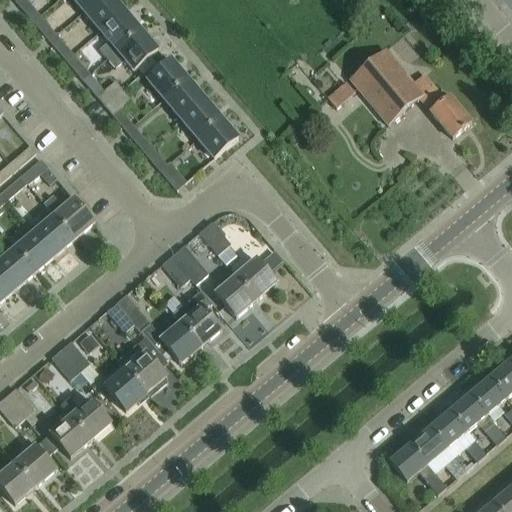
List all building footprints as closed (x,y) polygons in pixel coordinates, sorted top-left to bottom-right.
[(32,24),(39,18),(24,0),(20,0),(16,4),(32,24)] [(70,0),(83,14),(100,0),(70,0)] [(100,34),(124,14),(112,0),(100,0),(83,14),(100,34)] [(108,61),(120,50),(141,33),(124,14),(100,34),(108,44),(100,51),(108,61)] [(49,43),(56,37),(39,18),(32,24),(49,43)] [(142,35),(141,33),(120,50),(108,61),(116,70),(124,63),(133,73),(137,70),(142,76),(155,65),(150,59),(157,53),(159,47),(147,33),(142,35)] [(28,45),(43,60),(52,51),(36,36),(28,45)] [(66,63),(72,57),(56,37),(49,43),(66,63)] [(413,86),(385,52),(350,81),(389,127),(423,98),(434,111),(430,114),(452,141),(472,125),(449,98),(445,101),(424,77),(413,86)] [(82,82),(89,77),(72,57),(66,63),(82,82)] [(164,104),(179,91),(189,83),(171,62),(147,83),(164,104)] [(103,93),(89,77),(82,82),(104,108),(123,93),(115,83),(103,93)] [(180,122),(204,101),(189,83),(179,91),(164,104),(180,122)] [(336,111),(344,104),(355,95),(346,85),(327,100),(336,111)] [(127,135),(135,129),(120,111),(130,101),(123,93),(104,108),(127,135)] [(197,142),(221,121),(204,101),(180,122),(197,142)] [(214,162),(216,159),(238,141),(221,121),(197,142),(214,162)] [(143,153),(151,147),(135,129),(127,135),(143,153)] [(160,173),(167,167),(167,166),(151,147),(143,153),(160,173)] [(16,173),(20,169),(35,156),(29,149),(10,166),(16,173)] [(26,187),(31,182),(47,169),(41,162),(20,180),(26,187)] [(176,193),(179,191),(186,185),(173,169),(169,164),(167,166),(167,167),(160,173),(176,193)] [(0,174),(0,186),(16,173),(10,166),(0,174)] [(7,203),(26,187),(20,180),(1,196),(7,203)] [(63,210),(53,199),(43,206),(54,219),(74,243),(94,226),(73,202),(63,210)] [(55,259),(74,243),(54,219),(34,235),(55,259)] [(225,267),(236,258),(229,250),(231,248),(212,225),(199,236),(225,267)] [(35,276),(55,259),(34,235),(15,252),(35,276)] [(195,288),(208,276),(203,271),(197,264),(184,248),(172,258),(191,281),(190,282),(195,288)] [(0,274),(15,293),(35,276),(15,252),(0,263),(0,274)] [(180,290),(190,282),(191,281),(172,258),(162,268),(175,283),(180,290)] [(256,303),(277,286),(256,262),(236,279),(256,303)] [(0,305),(15,293),(0,274),(0,305)] [(236,321),(256,303),(236,279),(216,296),(223,305),(236,321)] [(162,342),(149,327),(150,326),(126,298),(116,306),(135,328),(146,341),(160,358),(168,352),(181,367),(202,349),(188,333),(170,313),(169,314),(172,318),(162,326),(170,335),(162,342)] [(126,337),(135,328),(116,306),(106,314),(126,337)] [(178,306),(170,313),(188,333),(202,349),(221,333),(201,309),(190,318),(186,314),(186,312),(183,308),(178,306)] [(88,356),(99,347),(90,336),(79,345),(88,356)] [(146,397),(157,388),(160,391),(168,385),(165,381),(166,380),(158,370),(165,364),(160,358),(146,341),(138,347),(146,355),(126,372),(146,397)] [(80,376),(90,367),(84,360),(71,345),(61,353),(80,376)] [(70,384),(80,376),(61,353),(51,361),(64,377),(70,384)] [(507,401),(511,396),(511,366),(510,364),(490,381),(507,401)] [(125,414),(146,397),(126,372),(105,390),(112,399),(125,414)] [(487,418),(507,401),(490,381),(469,397),(487,418)] [(6,399),(25,422),(30,428),(37,422),(31,416),(34,414),(28,407),(15,392),(6,399)] [(467,435),(487,418),(469,397),(449,414),(467,435)] [(25,422),(6,399),(0,404),(0,412),(15,431),(17,429),(25,422)] [(79,412),(69,400),(60,407),(70,419),(75,425),(91,444),(111,426),(98,411),(90,402),(79,412)] [(449,414),(429,431),(447,452),(467,435),(449,414)] [(70,461),(91,444),(75,425),(70,419),(49,436),(70,461)] [(505,439),(497,430),(494,426),(485,434),(497,448),(506,440),(505,439)] [(427,469),(447,452),(429,431),(410,448),(427,469)] [(45,461),(53,454),(43,442),(35,449),(43,458),(45,461)] [(486,457),(474,443),(465,450),(477,465),(486,457)] [(446,491),(427,469),(410,448),(389,465),(407,485),(418,476),(437,498),(446,491)] [(43,458),(35,449),(15,466),(21,472),(36,490),(56,473),(45,461),(43,458)] [(457,481),(466,474),(454,460),(445,467),(457,481)] [(21,472),(15,466),(0,478),(0,490),(15,508),(36,490),(21,472)] [(497,511),(511,511),(511,489),(493,506),(497,511)] [(407,511),(416,511),(419,510),(413,503),(405,509),(407,511)]
